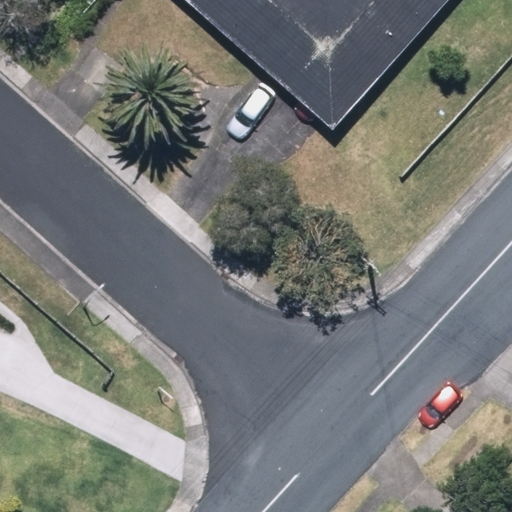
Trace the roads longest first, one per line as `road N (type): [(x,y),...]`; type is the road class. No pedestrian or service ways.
road 1 (residential): [(319,424),(0,131)]
road 2 (residential): [(511,220),(319,424)]
